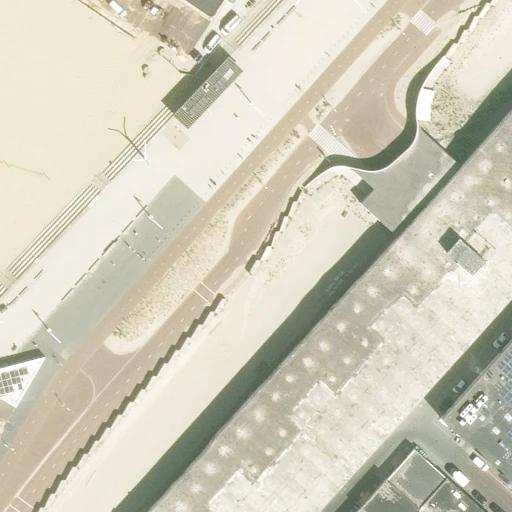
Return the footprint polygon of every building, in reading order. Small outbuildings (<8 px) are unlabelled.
[(191,0),(213,15),(223,0),(191,0)] [(246,74),(231,60),(175,119),(190,133),(246,74)] [(396,236),(147,511),(315,511),(511,294),(511,107),(460,166),(424,133),(396,164),(375,187),(360,204),(396,236)] [(511,484),(511,339),(440,419),(511,484)] [(0,398),(15,408),(44,358),(0,369),(0,398)] [(385,480),(420,511),(483,511),(413,449),(385,480)] [(359,511),(420,511),(385,480),(358,510),(359,511)]
